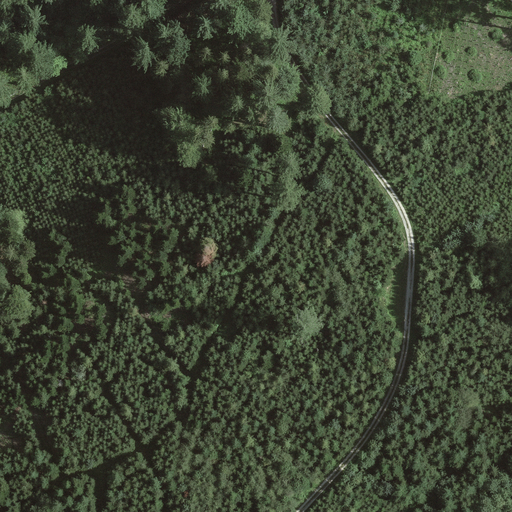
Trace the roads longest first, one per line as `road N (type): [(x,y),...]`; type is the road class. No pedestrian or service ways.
road 1 (track): [(270,0),(288,59),(395,198),(411,256),(403,356),(389,397),(301,511)]
road 2 (track): [(181,0),(0,102)]
